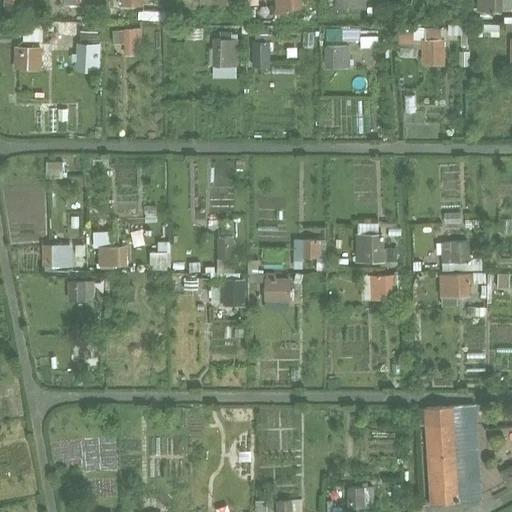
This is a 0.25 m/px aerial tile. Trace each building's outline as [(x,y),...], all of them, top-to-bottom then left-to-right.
[(299,0),(272,0),(274,13),(301,11),(299,0)] [(357,0),(334,0),(335,9),(357,9),(357,0)] [(501,0),(477,0),(477,10),(501,10),(501,0)] [(440,37),(440,27),(398,29),(399,47),(421,46),(421,38),(440,37)] [(355,45),(355,28),(325,28),(325,45),(355,45)] [(141,29),(122,29),(123,55),(139,55),(138,43),(142,42),(141,29)] [(98,42),(99,32),(79,30),(78,41),(98,42)] [(237,39),(211,39),(211,66),(237,66),(237,39)] [(421,39),(421,64),(445,64),(445,39),(421,39)] [(251,41),(251,67),(269,67),(269,41),(251,41)] [(99,44),(76,43),(75,71),(98,72),(99,44)] [(41,48),(13,46),(12,69),(40,70),(41,48)] [(348,47),(324,47),(324,67),(349,67),(348,47)] [(379,233),(379,223),(358,222),(358,233),(379,233)] [(383,234),(354,235),(354,263),(383,262),(383,234)] [(232,237),(216,238),(217,259),(233,258),(232,237)] [(317,241),(302,240),(301,257),(317,258),(317,241)] [(159,252),(150,252),(150,269),(171,268),(171,241),(159,242),(159,252)] [(466,242),(450,242),(451,263),(467,262),(466,242)] [(74,244),(73,263),(82,264),(84,245),(74,244)] [(70,245),(41,245),(42,267),(70,266),(70,245)] [(124,247),(97,247),(97,266),(125,266),(124,247)] [(469,275),(439,275),(439,295),(469,295),(469,275)] [(391,277),(371,277),(371,299),(391,299),(391,277)] [(244,279),(222,279),(222,306),(244,306),(244,279)] [(288,280),(263,280),(263,302),(288,302),(288,280)] [(84,282),(65,282),(66,301),(85,300),(84,282)] [(124,286),(112,287),(113,303),(125,302),(124,286)] [(455,406),(459,501),(481,500),(477,405),(455,406)] [(455,406),(421,407),(425,502),(459,501),(455,406)] [(363,487),(346,488),(347,508),(363,508),(363,487)] [(300,511),(300,501),(283,502),(283,511),(300,511)]
